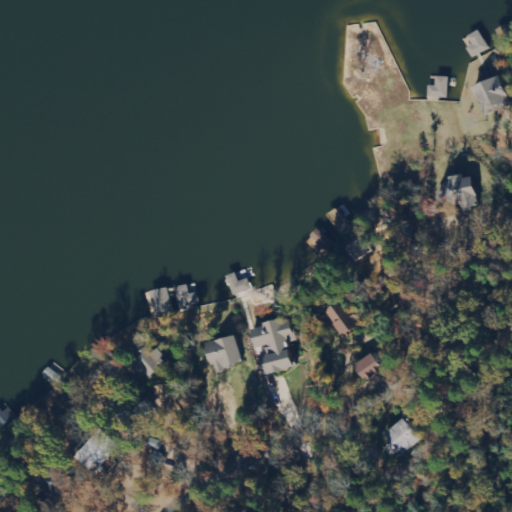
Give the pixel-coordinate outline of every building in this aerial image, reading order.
[(511,104),(511,97),(501,75),(475,88),(489,116),(511,104)] [(450,98),(451,77),(439,77),(439,86),(432,86),(431,97),(450,98)] [(474,175),(450,177),(451,185),(439,187),(441,208),(477,204),(474,175)] [(242,282),(238,273),(229,277),(237,296),(255,289),(250,279),(242,282)] [(202,306),(199,293),(192,294),(191,285),(174,288),(156,291),(160,314),(202,306)] [(327,312),(345,336),(352,330),(335,307),(327,312)] [(296,368),(291,343),(298,341),(293,318),(253,327),(259,353),(260,352),(265,376),(296,368)] [(209,343),(216,373),(247,365),(239,335),(209,343)] [(171,361),(154,345),(133,367),(150,384),(171,361)] [(356,365),(366,383),(386,372),(376,354),(356,365)] [(426,441),(409,418),(389,434),(406,456),(426,441)]
